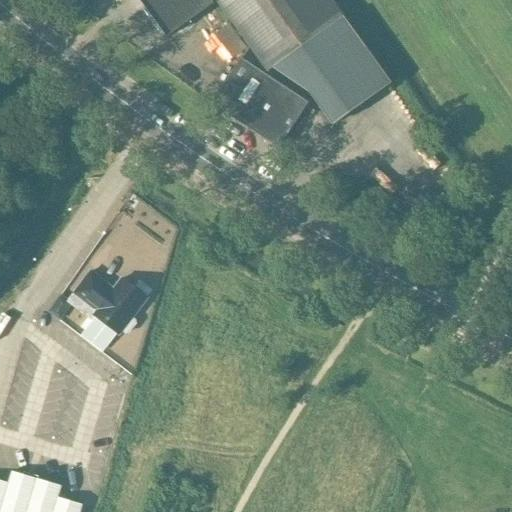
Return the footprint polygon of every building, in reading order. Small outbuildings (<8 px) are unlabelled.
[(214,1),(213,0),(141,0),(169,36),(214,1)] [(331,0),(215,0),(268,72),(273,68),(308,94),(331,127),(391,86),(344,17),(331,0)] [(278,148),(308,103),(241,59),(211,104),(224,113),(278,148)] [(122,331),(125,333),(128,333),(135,324),(134,321),(131,319),(147,299),(121,279),(113,289),(90,272),(74,293),(75,294),(69,302),(92,320),(95,317),(119,335),(122,331)] [(0,511),(80,511),(82,505),(58,498),(61,486),(11,472),(7,483),(0,480),(0,511)]
